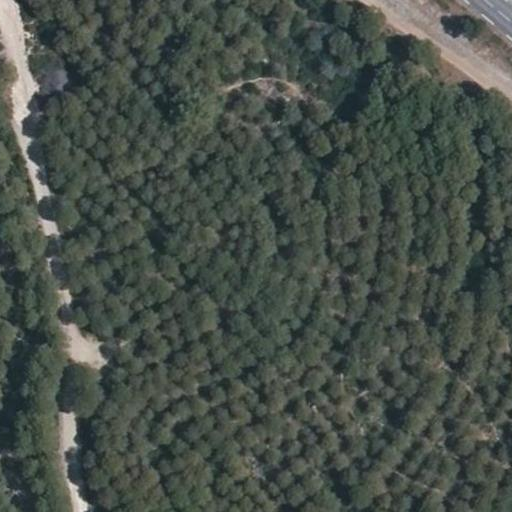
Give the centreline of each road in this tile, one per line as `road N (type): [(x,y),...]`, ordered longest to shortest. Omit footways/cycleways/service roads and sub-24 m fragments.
road 1 (track): [(1,0),(4,52),(67,333),(69,473),(78,511)]
road 2 (track): [(376,0),(511,107)]
